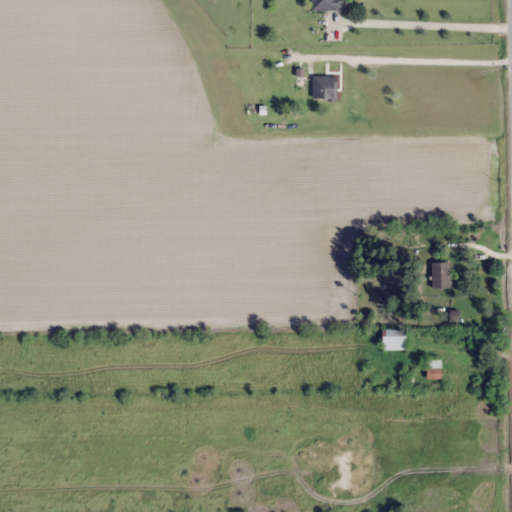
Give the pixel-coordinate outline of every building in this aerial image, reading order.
[(343,0),(312,0),(312,11),(344,11),(343,0)] [(314,100),(337,100),(337,77),(314,77),(314,100)] [(432,263),(432,289),(451,289),(451,263),(432,263)] [(407,336),(383,336),(383,350),(407,350),(407,336)] [(427,362),(428,373),(442,373),(441,361),(427,362)]
